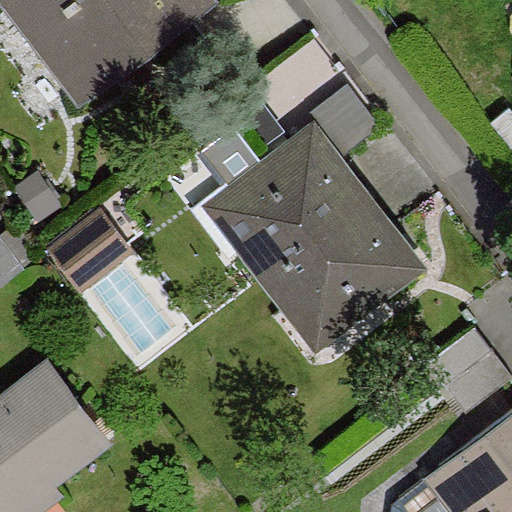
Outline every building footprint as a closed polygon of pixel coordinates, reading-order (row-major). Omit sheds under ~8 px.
[(0,0),(80,104),(216,0),(0,0)] [(381,126),(350,83),(314,109),(344,152),(381,126)] [(315,120),(204,204),(317,352),(428,268),(315,120)] [(135,254),(99,206),(46,246),(81,294),(135,254)] [(511,377),(511,373),(476,327),(429,363),(467,412),(511,377)] [(0,511),(28,511),(52,495),(44,485),(105,438),(48,364),(0,401),(0,511)] [(511,511),(511,412),(424,480),(383,506),(384,511),(511,511)]
